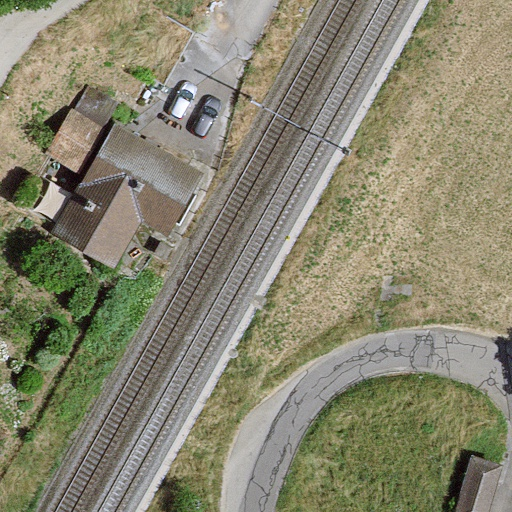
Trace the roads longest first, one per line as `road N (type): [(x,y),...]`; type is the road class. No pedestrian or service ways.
road 1 (residential): [(511,379),(466,356),(424,350),(375,356),(338,372),(304,403),(256,511)]
road 2 (track): [(261,0),(198,114)]
